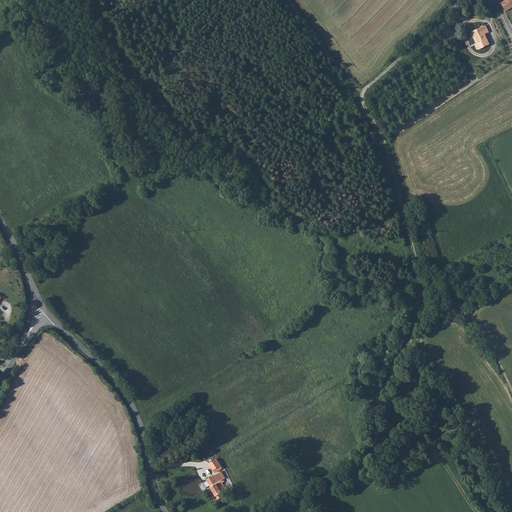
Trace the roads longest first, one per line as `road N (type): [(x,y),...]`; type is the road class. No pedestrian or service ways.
road 1 (track): [(272,511),(359,465),(425,303),(391,162),(362,93),(457,0)]
road 2 (unclassified): [(165,511),(127,397),(49,314)]
